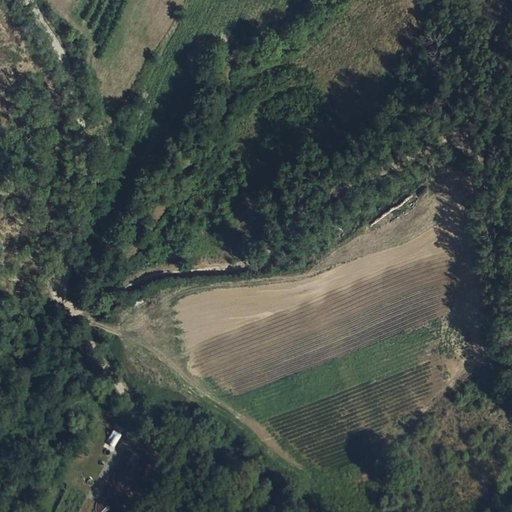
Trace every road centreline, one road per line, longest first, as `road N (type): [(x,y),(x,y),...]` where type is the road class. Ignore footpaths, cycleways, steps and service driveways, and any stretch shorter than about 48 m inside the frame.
road 1 (track): [(511,326),(501,297),(494,202),(477,151),(454,137),(321,204),(248,260),(165,266),(78,315)]
road 2 (unclassified): [(36,0),(73,77),(83,152),(62,300)]
road 3 (track): [(0,408),(62,300)]
